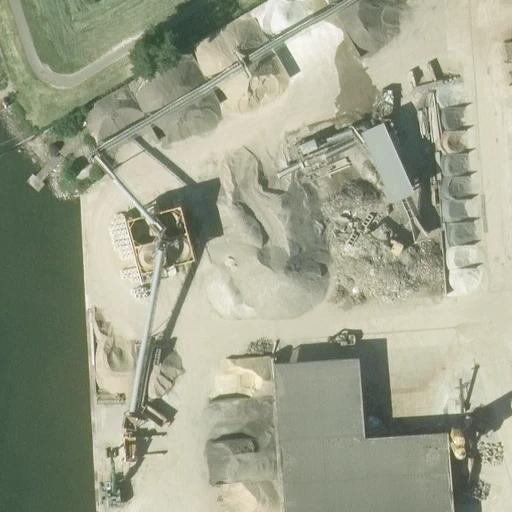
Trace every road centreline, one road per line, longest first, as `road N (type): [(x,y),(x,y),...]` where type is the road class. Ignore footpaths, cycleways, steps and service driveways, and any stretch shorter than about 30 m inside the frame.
road 1 (unknown): [(186,321),(122,304),(101,243),(109,183),(373,70)]
road 2 (unknown): [(511,305),(186,321)]
road 3 (unknown): [(511,296),(492,215),(488,24)]
road 4 (unknown): [(373,70),(407,112),(425,260)]
road 5 (unknown): [(186,321),(197,511)]
road 6 (unknown): [(373,70),(488,24)]
